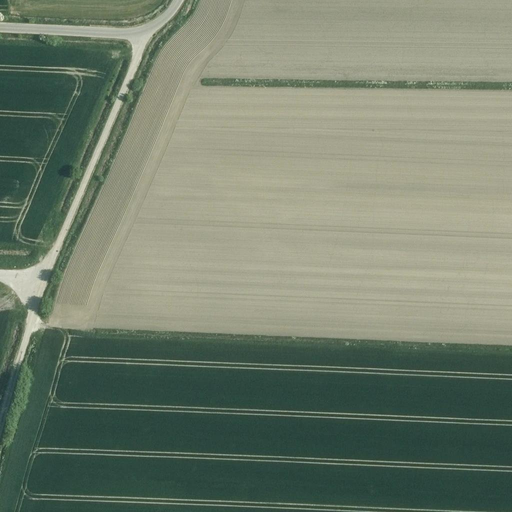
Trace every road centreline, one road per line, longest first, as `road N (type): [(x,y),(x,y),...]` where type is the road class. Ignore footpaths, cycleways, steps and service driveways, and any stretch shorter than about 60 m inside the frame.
road 1 (track): [(142,33),(32,311),(0,421)]
road 2 (unclassified): [(178,0),(142,33),(0,27)]
